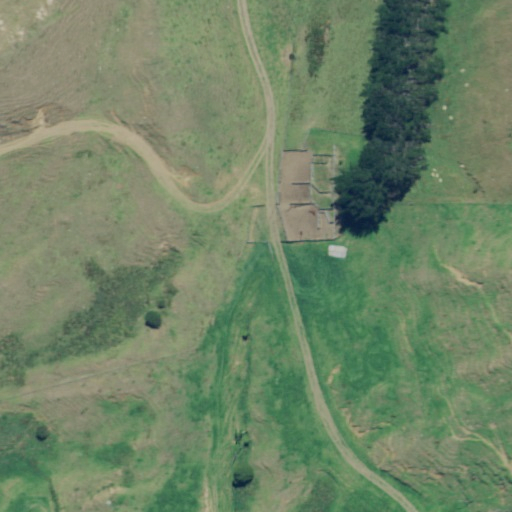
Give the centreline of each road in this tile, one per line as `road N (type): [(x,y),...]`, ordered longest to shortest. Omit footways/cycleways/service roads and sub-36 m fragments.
road 1 (track): [(416,511),(349,455),(310,391),(271,237),(265,80),(237,27),(240,0)]
road 2 (track): [(0,150),(78,125),(136,144),(191,208),(241,194),(269,136)]
